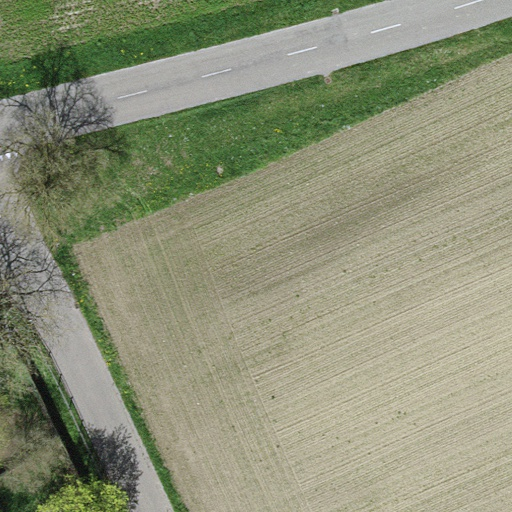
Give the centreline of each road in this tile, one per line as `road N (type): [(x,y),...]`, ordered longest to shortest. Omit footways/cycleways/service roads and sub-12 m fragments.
road 1 (unclassified): [(0,127),(467,0)]
road 2 (unclassified): [(151,511),(0,165)]
